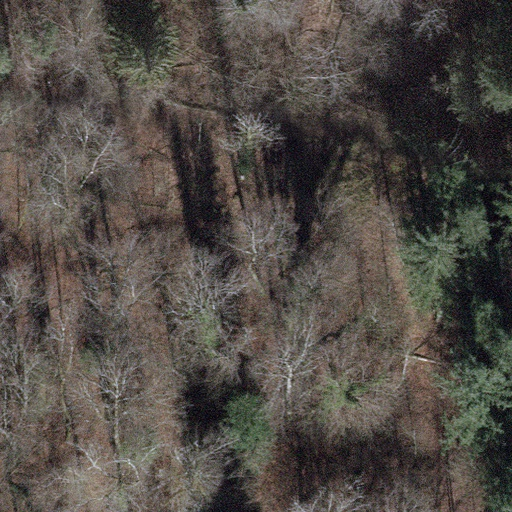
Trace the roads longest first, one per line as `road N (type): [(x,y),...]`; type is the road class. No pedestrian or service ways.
road 1 (track): [(326,0),(350,116),(463,511)]
road 2 (track): [(350,116),(454,0)]
